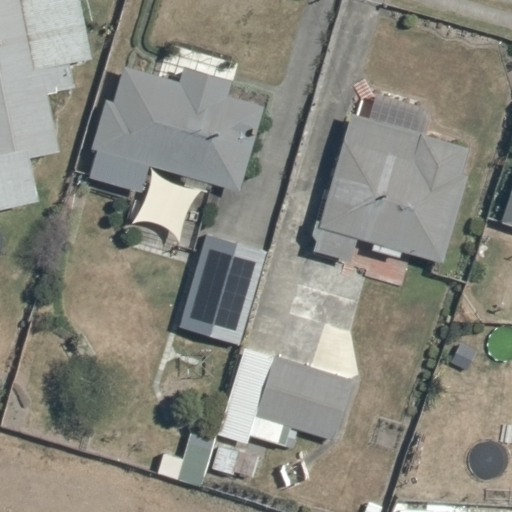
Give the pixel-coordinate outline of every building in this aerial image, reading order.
[(94,59),(84,0),(0,0),(0,211),(48,204),(40,155),(60,152),(51,93),(74,89),(70,63),(94,59)] [(157,167),(184,175),(243,191),(271,92),(184,68),(181,79),(123,63),(92,176),(147,191),(154,166),(157,167)] [(354,260),(359,239),(373,243),(370,253),(406,263),(408,253),(450,263),(481,145),(356,112),(319,251),(354,260)] [(511,170),(497,219),(511,223),(511,170)] [(266,250),(203,232),(177,325),(239,343),(266,250)] [(241,347),(218,435),(251,444),(253,437),(291,447),(296,427),(339,439),(355,377),(241,347)] [(258,453),(218,445),(213,470),(254,477),(258,453)]
